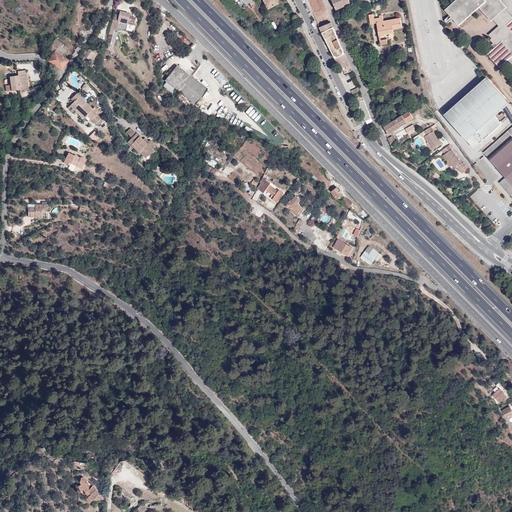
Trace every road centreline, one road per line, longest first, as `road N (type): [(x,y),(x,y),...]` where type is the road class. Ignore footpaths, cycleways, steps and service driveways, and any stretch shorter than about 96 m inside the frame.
road 1 (motorway): [(181,0),(511,339)]
road 2 (motorway): [(511,318),(198,0)]
road 3 (unclassified): [(303,511),(147,319),(66,268),(1,258)]
road 4 (unclassified): [(160,0),(447,286)]
road 5 (residential): [(1,258),(7,155),(61,74)]
road 6 (primary): [(298,0),(372,145)]
road 7 (residential): [(385,145),(327,0)]
road 8 (primary): [(489,246),(372,145)]
road 9 (residential): [(511,387),(420,280)]
road 10 (residential): [(438,124),(511,225)]
road 11 (residential): [(72,60),(115,116),(159,141)]
